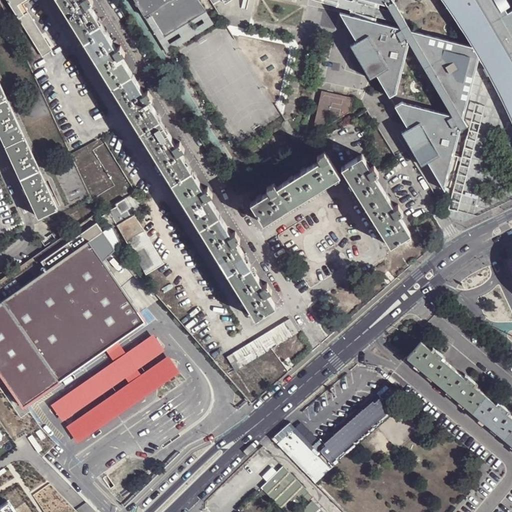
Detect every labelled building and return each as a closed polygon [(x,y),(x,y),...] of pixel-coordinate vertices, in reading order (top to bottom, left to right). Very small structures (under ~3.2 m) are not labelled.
[(7,0),(43,56),(52,50),(23,2),(25,0),(7,0)] [(58,0),(172,183),(192,170),(181,152),(185,149),(180,141),(176,144),(172,138),(153,107),(149,100),(153,98),(148,90),(144,93),(122,56),(125,53),(121,46),(116,48),(113,42),(108,34),(99,20),(93,10),(89,4),(93,2),(92,0),(58,0)] [(207,13),(198,0),(134,0),(145,18),(151,14),(165,39),(178,30),(177,27),(186,21),(188,25),(207,13)] [(371,0),(387,4),(400,28),(339,11),(356,41),(354,42),(373,76),(376,74),(389,97),(396,92),(408,41),(452,115),(401,101),(394,105),(407,127),(404,129),(425,163),(427,162),(444,191),(459,128),(460,129),(467,126),(462,118),(478,55),(489,75),(506,107),(511,121),(511,9),(507,13),(504,8),(508,6),(504,0),(371,0)] [(214,24),(207,13),(188,25),(186,21),(177,27),(178,30),(165,39),(151,14),(145,18),(166,53),(214,24)] [(350,44),(369,78),(373,76),(354,42),(350,44)] [(56,208),(0,84),(0,132),(13,161),(26,189),(38,217),(56,208)] [(350,113),(353,100),(322,93),(312,137),(325,129),(329,116),(341,119),(350,113)] [(401,131),(420,165),(425,163),(404,129),(401,131)] [(317,155),(319,159),(313,163),(284,181),(282,182),(276,186),(275,183),(274,182),(266,186),(269,191),(250,202),(263,223),(340,175),(327,154),(324,151),(317,155)] [(362,154),(342,166),(390,245),(411,232),(403,221),(399,213),(403,211),(398,203),(394,206),(379,181),(375,174),(379,172),(374,164),(370,167),(362,154)] [(192,170),(172,183),(256,318),(276,305),(268,292),(272,290),(268,282),(263,285),(259,278),(243,252),(236,241),(240,238),(236,231),(231,233),(208,196),(212,193),(208,186),(204,188),(201,183),(192,170)] [(131,208),(125,199),(115,205),(116,207),(108,212),(109,213),(113,219),(127,211),(131,208)] [(131,217),(127,211),(113,219),(108,223),(112,227),(112,228),(117,225),(131,217)] [(108,223),(113,219),(109,213),(106,214),(102,217),(108,223)] [(163,263),(134,215),(131,217),(117,225),(124,238),(146,274),(163,263)] [(97,222),(42,260),(47,269),(0,301),(0,371),(23,406),(106,349),(120,339),(146,321),(140,314),(103,260),(115,250),(112,244),(97,222)] [(290,318),(284,321),(292,334),(298,331),(290,318)] [(292,334),(284,321),(234,352),(242,365),(292,334)] [(120,339),(106,349),(107,350),(111,355),(114,361),(53,403),(65,420),(126,377),(129,382),(67,425),(80,442),(141,399),(182,371),(170,355),(142,374),(141,371),(139,369),(166,350),(154,334),(129,352),(125,346),(121,341),(120,339)] [(443,358),(441,355),(442,353),(436,348),(434,350),(431,348),(421,339),(407,355),(505,437),(511,443),(511,414),(508,412),(507,410),(508,407),(500,401),(499,403),(496,401),(477,386),(474,383),(476,381),(468,375),(467,377),(463,374),(443,358)] [(236,369),(242,365),(234,352),(228,356),(236,369)] [(288,424),(275,436),(288,449),(286,452),(317,483),(405,405),(389,386),(328,440),(325,442),(321,438),(311,447),(288,424)] [(275,436),(272,438),(286,452),(288,449),(275,436)] [(314,496),(283,465),(261,486),(286,511),(287,511),(296,504),(302,510),(300,511),(325,511),(313,500),(307,506),(300,499),(304,496),(308,501),(314,496)] [(11,511),(5,503),(0,506),(0,511),(11,511)]
